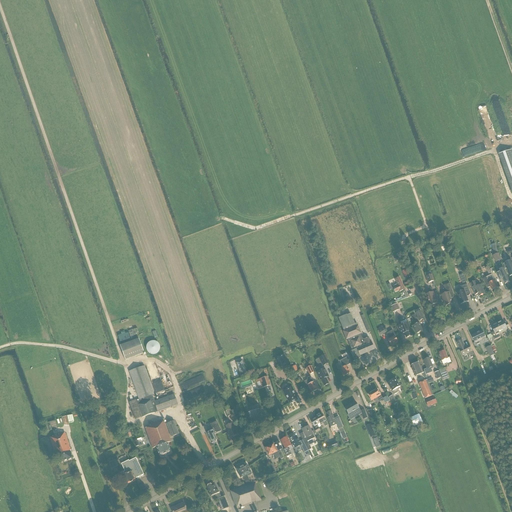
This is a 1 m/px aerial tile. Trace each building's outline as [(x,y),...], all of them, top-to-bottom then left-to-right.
[(496,262),(501,259),(498,253),(493,256),(496,262)] [(505,284),(510,282),(503,268),(499,270),(499,271),(496,273),(500,281),(503,280),(505,284)] [(492,275),(482,279),(487,288),(490,286),(492,290),(497,288),(494,282),(495,281),(492,275)] [(399,291),(404,289),(399,277),(395,279),(398,286),(397,286),(396,285),(393,286),(394,287),(393,288),(395,292),(399,290),(399,291)] [(479,296),(485,293),(481,285),(478,286),(476,281),(470,284),(473,290),(475,295),(478,294),(479,296)] [(442,295),(446,306),(453,303),(451,298),(453,298),(454,296),(450,284),(447,285),(447,283),(444,284),(445,285),(444,286),(447,293),(442,295)] [(460,286),(462,291),(457,293),(461,304),(469,301),(467,296),(469,295),(470,294),(467,284),(460,286)] [(430,305),(430,306),(438,303),(434,292),(433,292),(432,288),(429,290),(430,293),(426,295),(428,301),(427,301),(429,305),(430,305)] [(360,356),(374,349),(371,340),(370,341),(368,337),(363,339),(358,326),(356,326),(350,313),(339,318),(344,331),(343,332),(346,340),(347,339),(352,350),(350,351),(354,361),(355,361),(354,360),(360,358),(360,356)] [(415,324),(413,325),(416,333),(422,331),(419,323),(416,317),(412,319),(415,324)] [(506,334),(511,331),(509,325),(506,326),(503,320),(497,323),(502,333),(505,331),(506,334)] [(408,322),(398,327),(401,334),(404,333),(406,338),(412,335),(410,331),(411,330),(408,322)] [(500,337),(499,334),(502,333),(497,323),(491,326),(494,332),(491,333),(495,340),(500,337)] [(386,332),(382,326),(377,329),(381,335),(386,332)] [(390,339),(387,340),(391,346),(398,342),(394,336),(393,336),(395,335),(392,330),(387,334),(390,339)] [(483,340),(486,339),(482,331),(472,336),(475,342),(482,339),(483,340)] [(144,352),(139,339),(120,346),(125,359),(144,352)] [(150,340),(145,350),(157,355),(161,345),(150,340)] [(462,340),(457,343),(463,355),(472,350),(470,345),(465,347),(462,340)] [(490,357),(495,355),(494,354),(491,348),(490,346),(486,348),(490,357)] [(439,353),(441,361),(442,362),(443,364),(447,363),(447,364),(448,363),(451,362),(449,358),(447,358),(447,357),(444,351),(442,352),(441,351),(440,352),(439,353)] [(278,357),(283,368),(289,365),(284,354),(278,357)] [(329,363),(324,355),(318,358),(323,367),(329,363)] [(345,375),(350,373),(346,366),(351,363),(348,357),(340,361),(343,367),(341,368),(345,375)] [(429,358),(423,360),(427,369),(424,370),(425,374),(426,375),(432,372),(431,369),(433,368),(433,367),(429,358)] [(240,374),(246,372),(242,360),(236,362),(240,374)] [(422,373),(424,378),(426,377),(424,372),(423,372),(419,362),(411,365),(416,376),(422,373)] [(129,371),(139,399),(136,401),(136,400),(129,403),(135,420),(142,417),(142,418),(157,412),(178,405),(174,394),(154,401),(152,395),(154,394),(144,366),(129,371)] [(320,380),(321,380),(324,386),(329,384),(326,378),(328,376),(325,368),(316,372),(320,380)] [(449,378),(445,368),(439,370),(442,380),(449,378)] [(308,385),(311,393),(318,390),(313,382),(310,376),(307,378),(308,380),(304,382),(306,386),(308,385)] [(259,389),(270,385),(268,377),(256,381),(259,389)] [(396,389),(400,386),(395,378),(395,379),(394,379),(392,379),(392,380),(387,383),(392,391),(394,395),(398,392),(396,389)] [(427,380),(425,381),(419,383),(425,399),(433,395),(427,380)] [(287,399),(289,404),(297,400),(295,395),(296,395),(291,386),(286,388),(287,388),(282,390),(287,400),(287,399)] [(373,391),(379,402),(381,401),(382,402),(384,401),(385,403),(389,401),(387,396),(382,399),(380,395),(381,395),(380,393),(379,393),(377,389),(373,391)] [(458,396),(451,390),(449,393),(456,399),(458,396)] [(374,399),(377,403),(379,402),(373,391),(367,394),(370,399),(369,399),(370,401),(371,400),(371,401),(374,399)] [(437,403),(434,396),(425,400),(428,407),(437,403)] [(351,404),(345,408),(349,415),(347,415),(350,419),(358,414),(359,415),(361,414),(360,412),(360,411),(359,409),(355,401),(351,404)] [(259,415),(261,414),(259,410),(262,409),(262,407),(256,409),(257,411),(247,414),(250,424),(251,424),(252,425),(254,424),(255,423),(255,422),(261,420),(259,415)] [(331,411),(326,413),(328,418),(327,418),(330,425),(331,427),(334,426),(337,425),(339,430),(343,428),(338,417),(336,418),(334,419),(331,411)] [(319,423),(320,423),(320,424),(323,422),(324,425),(325,426),(327,425),(326,422),(325,420),(322,414),(317,418),(319,423)] [(314,426),(315,429),(314,430),(316,433),(320,431),(318,428),(319,428),(317,425),(319,423),(317,418),(311,421),(314,426)] [(56,420),(49,422),(51,429),(58,427),(56,420)] [(171,437),(179,434),(174,420),(166,423),(171,437)] [(230,437),(236,434),(231,424),(229,425),(227,420),(224,422),(226,426),(230,437)] [(167,443),(171,442),(164,421),(150,426),(145,428),(152,448),(156,447),(159,456),(164,454),(164,455),(166,454),(166,453),(170,452),(167,443)] [(215,440),(217,440),(214,435),(215,434),(215,433),(216,432),(217,433),(221,431),(217,421),(210,424),(212,429),(213,429),(214,430),(207,433),(211,443),(212,443),(213,444),(215,443),(215,442),(216,441),(215,440)] [(371,424),(367,426),(371,437),(375,436),(371,424)] [(302,440),(308,451),(311,449),(308,444),(307,441),(314,438),(313,435),(309,426),(302,429),(306,438),(302,440)] [(59,463),(73,458),(70,451),(71,450),(65,432),(53,436),(54,437),(50,438),(59,463)] [(299,445),(300,445),(304,453),(308,451),(302,440),(299,442),(297,439),(296,440),(293,434),(288,436),(293,445),(292,445),(294,449),(299,447),(299,445)] [(287,457),(291,454),(289,450),(290,450),(288,447),(291,446),(287,437),(281,440),(285,449),(283,450),(287,457)] [(278,451),(277,452),(281,459),(284,458),(280,450),(282,449),(279,441),(274,443),(278,451)] [(329,450),(338,447),(336,441),(327,445),(329,450)] [(276,459),(279,457),(277,452),(273,444),(268,446),(267,446),(266,446),(266,447),(265,448),(268,455),(273,453),(276,459)] [(141,476),(143,474),(136,458),(129,462),(128,461),(122,464),(125,471),(121,473),(123,476),(122,476),(127,485),(136,480),(135,478),(139,477),(141,476)] [(112,468),(118,466),(115,460),(109,463),(112,468)] [(246,485),(230,491),(234,504),(235,504),(237,509),(252,503),(252,502),(255,500),(256,502),(261,500),(255,482),(250,484),(247,475),(248,474),(249,475),(251,474),(251,473),(247,464),(236,470),(240,478),(243,477),(246,484),(246,485)] [(216,498),(220,496),(219,493),(217,489),(216,489),(214,485),(212,486),(212,485),(211,485),(210,484),(208,485),(207,487),(211,496),(215,495),(216,498)] [(219,499),(223,510),(229,508),(224,496),(219,499)] [(187,511),(184,503),(171,508),(172,511),(187,511)]
